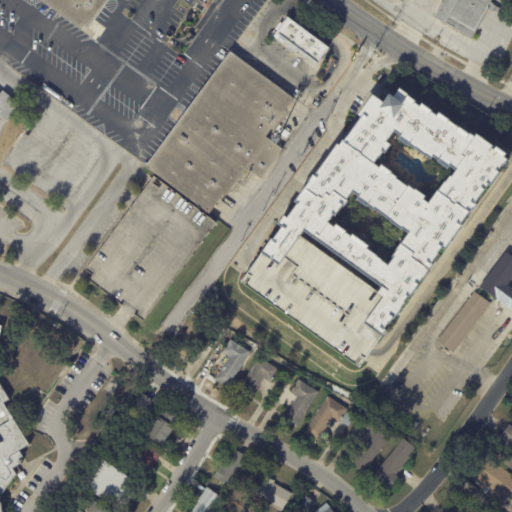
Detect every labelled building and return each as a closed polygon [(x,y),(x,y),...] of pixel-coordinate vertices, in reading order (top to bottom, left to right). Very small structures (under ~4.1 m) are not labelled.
[(41,0),(107,0),(85,31),(41,0)] [(211,0),(206,8),(194,0),(211,0)] [(431,14),(438,0),(442,0),(434,16),(431,14)] [(497,8),(500,11),(499,14),(490,10),(474,39),(436,17),(445,0),(492,0),(491,3),(497,8)] [(269,33),(285,12),(330,46),(315,67),(269,33)] [(247,169),(211,216),(143,164),(229,52),(290,99),(263,135),(280,148),(258,178),(247,169)] [(0,115),(9,119),(14,113),(17,104),(4,93),(0,91),(0,115)] [(511,159),(505,169),(505,168),(500,174),(502,176),(493,188),(491,187),(477,207),(479,208),(475,213),(473,211),(467,219),(469,220),(466,224),(468,225),(432,273),(430,272),(411,299),(409,298),(405,304),(406,305),(395,321),(394,320),(385,331),(389,334),(361,371),(362,371),(361,372),(243,284),(263,257),(281,270),(301,242),(280,226),(285,218),(289,220),(300,205),(296,203),(315,178),(316,179),(340,147),(342,149),(366,118),(364,116),(375,101),(386,109),(393,100),(397,103),(403,95),(409,99),(410,98),(418,104),(417,105),(422,109),(425,106),(435,114),(434,115),(440,119),(442,116),(472,138),(473,137),(477,140),(479,137),(495,149),(490,155),(493,158),(499,150),(511,159)] [(80,275),(152,176),(214,221),(142,320),(80,275)] [(511,281),(508,286),(511,289),(511,311),(480,287),(506,252),(511,256),(511,281)] [(475,293),(491,305),(453,353),(437,341),(475,292),(475,293)] [(259,301),(263,304),(259,310),(255,307),(259,301)] [(216,326),(217,326),(207,344),(200,340),(189,360),(176,353),(196,315),(216,326)] [(251,353),(228,389),(215,381),(229,358),(222,354),(230,341),(251,353)] [(274,378),(271,384),(264,379),(250,402),(237,394),(259,358),(279,371),(274,378)] [(319,393),(297,429),(284,421),(297,398),(291,394),(299,380),(319,393)] [(142,393),(153,400),(144,412),(133,404),(141,392),(142,393)] [(355,417),(349,427),(341,422),(340,424),(333,419),(319,442),(306,433),(328,397),(348,410),(347,412),(355,417)] [(0,511),(24,474),(16,428),(0,399),(0,511)] [(181,417),(164,444),(163,443),(162,445),(147,436),(149,433),(148,432),(159,416),(165,420),(172,410),(181,417)] [(394,435),(364,474),(352,464),(360,453),(358,452),(370,436),(365,432),(372,422),(380,428),(382,426),(394,435)] [(511,470),(497,460),(508,445),(501,440),(510,426),(511,427),(511,470)] [(162,454),(153,467),(151,466),(143,477),(125,463),(142,439),(162,454)] [(404,467),(397,477),(399,479),(390,491),(381,484),(380,486),(372,479),(404,440),(416,450),(409,458),(411,459),(404,467)] [(237,451),(251,459),(234,489),(214,477),(220,466),(224,468),(235,449),(237,451)] [(129,477),(125,485),(135,492),(125,507),(110,497),(107,501),(80,483),(98,456),(129,477)] [(511,495),(509,500),(500,511),(490,504),(496,495),(477,480),(491,461),(511,476),(511,495)] [(267,476),(275,480),(274,483),(292,493),(283,510),(272,504),(270,507),(261,503),(263,499),(255,494),(265,475),(267,476)] [(202,495),(207,487),(223,499),(213,511),(191,511),(199,503),(197,501),(202,495)] [(307,496),(315,502),(308,511),(295,511),(294,511),(305,495),(307,496)] [(111,511),(86,511),(95,500),(111,511)] [(315,511),(327,503),(334,511),(315,511)]
